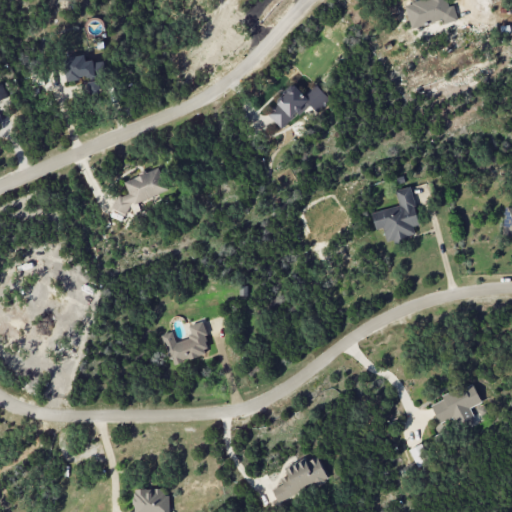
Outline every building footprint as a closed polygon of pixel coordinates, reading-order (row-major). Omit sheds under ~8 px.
[(457,21),(453,5),(448,6),(446,0),(414,0),(404,3),(411,28),(441,21),(442,25),(457,21)] [(95,60),(85,61),(85,56),(64,57),(65,81),(96,79),(95,60)] [(88,93),(100,93),(100,81),(88,82),(88,93)] [(280,128),(301,109),(309,118),(329,99),(316,84),(303,95),(294,86),(265,112),(280,128)] [(168,192),(158,168),(124,181),(128,193),(113,199),(117,211),(168,192)] [(371,212),(376,230),(383,228),(386,242),(415,235),(413,226),(419,224),(410,187),(395,190),(399,206),(371,212)] [(211,353),(201,322),(189,326),(192,336),(176,342),(172,331),(162,335),(172,366),(211,353)] [(439,425),(454,418),(459,429),(482,419),(480,413),(474,415),(471,407),(481,403),(472,382),(441,396),(443,400),(431,405),(439,425)] [(418,469),(431,462),(421,444),(409,450),(418,469)] [(278,503),(328,480),(317,455),(286,470),(288,475),(280,478),(283,484),(272,489),(278,503)] [(168,511),(168,489),(134,489),(134,511),(128,511),(168,511)]
